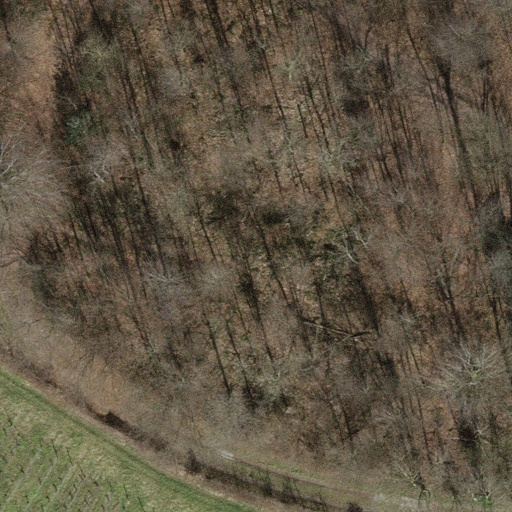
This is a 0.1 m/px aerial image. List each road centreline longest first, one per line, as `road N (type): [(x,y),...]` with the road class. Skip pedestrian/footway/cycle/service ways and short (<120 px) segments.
road 1 (track): [(0,337),(220,469),(375,511)]
road 2 (track): [(0,295),(83,0)]
